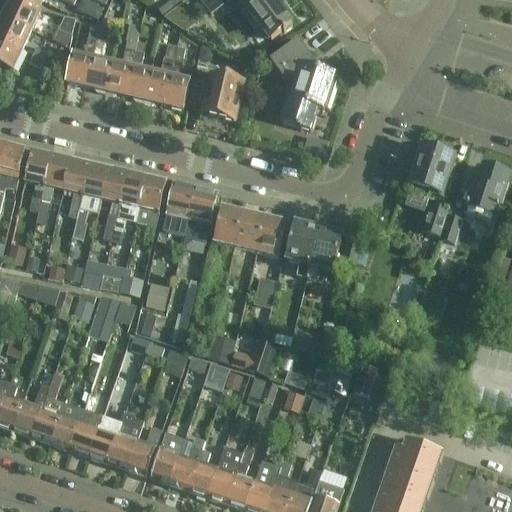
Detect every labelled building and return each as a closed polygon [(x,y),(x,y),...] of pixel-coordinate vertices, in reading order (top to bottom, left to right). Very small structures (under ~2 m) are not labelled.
[(42,14),(12,0),(2,21),(32,36),(42,14)] [(31,0),(44,6),(46,0),(54,0),(74,9),(78,0),(31,0)] [(185,6),(180,0),(166,0),(154,9),(164,22),(169,18),(184,7),(185,6)] [(203,0),(200,3),(211,19),(235,1),(269,46),(293,28),(271,0),(203,0)] [(92,7),(89,12),(91,21),(98,24),(103,12),(92,7)] [(184,7),(169,18),(177,23),(189,15),(184,7)] [(32,36),(2,21),(0,25),(0,42),(23,54),(32,36)] [(64,21),(59,33),(72,39),(76,23),(64,21)] [(74,56),(67,87),(86,91),(100,30),(91,28),(87,44),(86,44),(83,58),(74,56)] [(100,30),(86,91),(95,93),(97,96),(105,98),(113,65),(102,62),(109,32),(100,30)] [(113,100),(116,98),(124,100),(135,56),(137,45),(138,45),(141,32),(130,30),(122,67),(113,65),(105,98),(113,100)] [(23,54),(0,42),(0,67),(14,74),(23,54)] [(135,56),(124,100),(125,100),(133,102),(135,105),(142,107),(150,74),(141,72),(146,47),(138,45),(137,45),(135,56)] [(319,111),(326,113),(326,111),(330,112),(338,86),(334,85),(336,79),(321,74),(299,45),(273,64),(285,82),(294,76),(299,84),(295,93),(292,92),(281,126),(299,132),(298,133),(302,134),(302,133),(311,136),(319,111)] [(154,107),(163,109),(177,50),(168,48),(162,76),(150,74),(142,107),(152,109),(154,107)] [(177,50),(163,109),(183,114),(190,83),(179,81),(185,52),(177,50)] [(206,64),(211,61),(213,53),(202,50),(199,62),(206,64)] [(33,59),(44,65),(48,56),(37,51),(33,59)] [(44,65),(33,59),(29,66),(41,72),(44,65)] [(243,83),(212,76),(203,117),(234,124),(243,83)] [(19,184),(26,152),(8,148),(7,148),(0,177),(0,218),(4,199),(6,192),(16,194),(19,184)] [(411,196),(444,206),(451,182),(448,181),(454,161),(422,151),(410,191),(413,191),(411,196)] [(26,186),(36,189),(29,215),(38,217),(45,190),(52,159),(33,155),(26,186)] [(54,193),(65,195),(72,164),(54,160),(53,159),(52,159),(45,190),(38,217),(36,227),(46,229),(51,207),(50,206),(54,193)] [(68,221),(77,223),(91,168),(73,164),(72,164),(65,195),(66,196),(74,197),(68,221)] [(91,168),(77,223),(78,223),(86,225),(88,216),(98,218),(102,203),(109,173),(91,168)] [(464,217),(495,227),(511,179),(483,170),(477,190),(474,188),(464,217)] [(111,173),(109,173),(102,203),(104,203),(113,205),(109,220),(108,220),(103,243),(112,245),(127,177),(111,173)] [(127,177),(112,245),(114,246),(121,247),(126,224),(137,227),(141,212),(148,181),(130,177),(127,177)] [(148,229),(156,231),(167,186),(149,182),(148,181),(141,212),(137,227),(138,227),(148,229)] [(174,188),(164,233),(176,236),(179,222),(189,225),(196,193),(174,188)] [(206,248),(217,198),(196,193),(189,225),(197,227),(193,245),(206,248)] [(235,252),(243,216),(222,211),(213,247),(235,252)] [(421,235),(441,242),(442,242),(450,219),(449,219),(449,217),(429,211),(421,235)] [(257,257),(265,221),(243,216),(235,252),(257,257)] [(442,242),(441,242),(440,245),(454,249),(463,223),(450,219),(442,242)] [(265,221),(257,257),(279,262),(288,226),(265,221)] [(295,227),(286,266),(299,269),(296,281),(307,283),(319,233),(295,227)] [(319,233),(307,283),(317,286),(319,274),(333,277),(342,239),(319,233)] [(342,266),(355,269),(361,242),(348,239),(342,266)] [(12,248),(8,266),(21,269),(25,251),(12,248)] [(216,259),(208,257),(205,268),(214,271),(216,259)] [(511,264),(503,262),(495,285),(507,288),(511,271),(511,264)] [(38,275),(40,265),(28,263),(26,273),(38,275)] [(67,269),(64,283),(81,287),(84,273),(67,269)] [(51,270),(48,285),(63,288),(66,273),(51,270)] [(81,287),(81,289),(101,294),(101,293),(103,280),(102,280),(84,276),(81,287)] [(103,280),(101,293),(120,297),(120,296),(123,284),(104,280),(103,280)] [(123,283),(123,284),(120,296),(120,297),(140,302),(144,285),(129,282),(123,281),(123,283)] [(17,298),(21,286),(2,283),(0,289),(0,294),(16,300),(17,298)] [(29,287),(24,300),(36,304),(40,290),(29,287)] [(188,287),(175,346),(184,348),(198,289),(188,287)] [(56,310),(61,296),(60,296),(60,294),(47,291),(43,306),(56,310)] [(61,296),(56,310),(52,320),(66,325),(74,300),(61,296)] [(81,297),(80,297),(77,310),(73,323),(81,325),(89,327),(96,302),(83,298),(81,297)] [(168,303),(149,299),(146,311),(165,316),(168,303)] [(101,303),(89,339),(99,342),(103,331),(105,332),(112,334),(115,325),(121,307),(102,300),(101,303)] [(121,306),(115,325),(130,330),(136,311),(121,306)] [(137,337),(151,340),(157,321),(143,317),(137,337)] [(278,337),(276,347),(290,351),(293,340),(278,337)] [(302,354),(304,343),(293,340),(290,351),(302,354)] [(134,341),(130,354),(146,359),(146,358),(150,347),(150,346),(134,341)] [(236,356),(232,370),(267,381),(276,350),(263,346),(257,344),(252,360),(236,356)] [(223,366),(230,368),(235,351),(212,345),(208,362),(208,363),(223,366)] [(150,347),(146,358),(161,363),(165,352),(150,347)] [(181,381),(184,371),(188,360),(169,353),(166,364),(167,365),(179,369),(175,379),(181,381)] [(322,360),(316,380),(334,385),(335,386),(332,396),(345,400),(354,370),(322,360)] [(207,379),(211,368),(192,362),(188,372),(207,379)] [(207,379),(205,385),(211,387),(210,392),(222,397),(229,375),(211,368),(207,379)] [(360,370),(351,397),(382,407),(391,380),(360,370)] [(238,394),(242,381),(229,377),(226,390),(238,394)] [(51,449),(65,407),(55,404),(63,381),(55,378),(50,391),(50,390),(32,442),(51,449)] [(298,379),(294,391),(303,394),(307,382),(298,379)] [(261,402),(267,386),(256,383),(255,382),(249,398),(261,402)] [(0,413),(9,388),(0,384),(0,413)] [(272,408),(279,390),(268,387),(267,386),(261,402),(261,404),(272,408)] [(0,431),(13,436),(24,406),(14,402),(18,391),(9,388),(0,413),(0,431)] [(32,442),(50,390),(42,388),(34,409),(24,406),(13,436),(32,442)] [(285,409),(298,414),(303,401),(290,396),(285,409)] [(313,403),(308,418),(320,422),(325,407),(313,403)] [(70,455),(85,414),(65,407),(51,449),(70,455)] [(432,412),(427,425),(441,430),(445,417),(432,412)] [(89,462),(104,420),(85,414),(70,455),(89,462)] [(138,444),(138,445),(145,426),(135,423),(136,421),(125,417),(122,427),(108,468),(127,475),(138,444)] [(104,420),(89,462),(108,468),(122,427),(104,420)] [(157,451),(162,436),(151,432),(146,447),(138,445),(138,444),(127,475),(146,481),(157,451)] [(185,444),(166,437),(150,484),(169,491),(185,444)] [(195,442),(194,447),(185,444),(169,491),(187,497),(202,454),(203,454),(205,445),(195,442)] [(423,511),(443,457),(406,444),(403,452),(396,450),(374,511),(423,511)] [(225,510),(243,458),(225,452),(218,473),(217,472),(206,503),(225,510)] [(206,503),(217,472),(208,469),(212,457),(203,454),(202,454),(187,497),(206,503)] [(232,511),(245,511),(255,485),(245,482),(254,456),(245,454),(243,458),(225,510),(232,511)] [(287,511),(296,487),(287,484),(292,468),(283,465),(281,472),(280,471),(265,511),(287,511)] [(265,511),(280,471),(263,466),(256,486),(255,485),(245,511),(265,511)] [(309,511),(313,500),(318,487),(320,478),(311,475),(306,490),(297,487),(292,498),(287,511),(309,511)] [(337,511),(339,509),(343,495),(320,487),(318,487),(313,500),(309,511),(337,511)]
